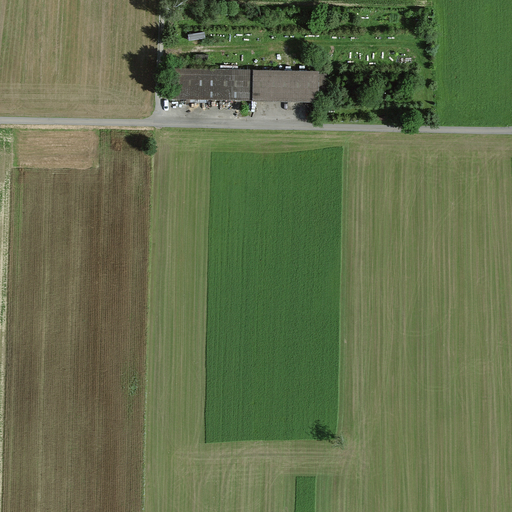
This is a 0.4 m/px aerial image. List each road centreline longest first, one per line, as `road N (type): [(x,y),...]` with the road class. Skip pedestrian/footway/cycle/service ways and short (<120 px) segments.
road 1 (unclassified): [(511,130),(0,119)]
road 2 (track): [(164,0),(159,122)]
